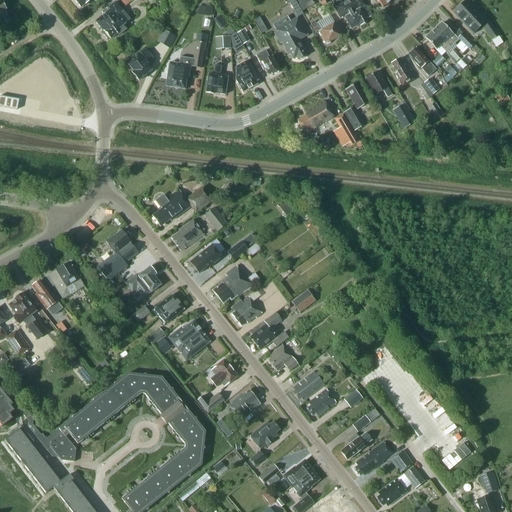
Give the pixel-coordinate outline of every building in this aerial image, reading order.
[(302,11),(296,0),(290,4),(296,14),(302,11)] [(296,0),(302,10),(313,3),(310,0),(296,0)] [(365,6),(361,0),(349,0),(343,4),(340,0),(331,0),(342,18),(345,17),(351,29),(359,24),(360,26),(368,22),(360,9),(365,6)] [(465,1),(453,13),(473,34),(485,22),(465,1)] [(123,11),(115,2),(108,8),(110,10),(105,14),(101,17),(95,22),(104,33),(103,34),(107,40),(109,39),(110,40),(117,34),(118,36),(126,29),(123,25),(126,23),(119,14),(123,11)] [(3,3),(0,4),(0,28),(2,27),(11,22),(4,10),(6,9),(3,3)] [(287,17),(273,25),(276,30),(273,31),(280,44),(282,43),(288,54),(290,54),(293,59),(296,57),(298,60),(306,55),(298,41),(309,35),(299,17),(290,22),(287,17)] [(260,18),(255,20),(260,29),(265,26),(260,18)] [(488,36),(492,41),(500,35),(489,20),(481,26),(488,36)] [(343,35),(336,22),(319,32),(326,44),(343,35)] [(433,31),(449,48),(459,40),(457,38),(453,33),(452,34),(441,23),(433,31)] [(161,41),(172,47),(178,36),(167,30),(161,41)] [(237,33),(243,44),(250,41),(244,30),(237,33)] [(445,52),(449,48),(433,31),(425,38),(436,50),(440,46),(445,52)] [(197,33),(196,41),(205,43),(206,35),(197,33)] [(464,46),(468,50),(473,45),(463,34),(457,38),(459,40),(464,46)] [(231,49),(230,36),(215,37),(216,50),(231,49)] [(168,74),(166,86),(185,89),(186,78),(188,79),(190,66),(201,68),(205,43),(196,41),(193,59),(180,57),(179,65),(169,63),(168,74)] [(234,49),(236,54),(244,49),(242,44),(234,49)] [(416,48),(408,54),(428,77),(436,70),(429,61),(428,62),(416,48)] [(154,59),(146,49),(139,55),(137,54),(127,63),(134,72),(132,73),(139,81),(151,70),(147,65),(154,59)] [(271,73),(272,74),(280,70),(272,56),(269,58),(265,50),(256,56),(260,63),(263,70),(265,69),(268,75),(271,73)] [(452,51),(449,54),(451,55),(456,61),(457,62),(458,62),(460,59),(453,51),(452,51)] [(435,60),(438,64),(446,58),(443,54),(435,60)] [(461,60),(466,66),(470,62),(465,57),(461,60)] [(403,66),(399,59),(391,64),(396,73),(395,74),(402,87),(414,80),(405,65),(403,66)] [(462,70),(466,66),(461,60),(457,64),(462,70)] [(236,71),(236,80),(243,93),(257,85),(253,79),(256,77),(251,68),(247,61),(236,67),(236,68),(236,71)] [(222,66),(215,65),(213,75),(208,74),(206,93),(215,94),(215,93),(225,95),(228,77),(220,76),(222,66)] [(451,70),(447,73),(451,78),(455,74),(451,70)] [(392,96),(378,71),(365,79),(375,95),(383,91),(387,98),(392,96)] [(424,83),(433,95),(440,90),(431,78),(424,83)] [(368,99),(358,83),(346,90),(356,107),(368,99)] [(433,96),(424,83),(418,88),(426,100),(433,96)] [(13,87),(0,97),(0,101),(4,107),(20,95),(13,87)] [(501,107),(510,101),(504,92),(495,98),(501,107)] [(334,117),(325,102),(306,113),(307,115),(297,121),(303,131),(306,130),(307,132),(334,117)] [(435,118),(442,113),(436,103),(428,108),(435,118)] [(393,111),(404,129),(415,122),(404,104),(393,111)] [(343,114),(354,132),(364,126),(353,108),(343,114)] [(350,147),(359,141),(348,122),(339,127),(340,128),(333,132),(342,147),(348,144),(350,147)] [(270,189),(274,186),(269,180),(265,183),(270,189)] [(162,209),(152,216),(160,227),(173,218),(174,219),(192,206),(197,212),(214,200),(204,186),(188,198),(181,189),(167,199),(163,194),(155,200),(162,209)] [(204,216),(217,232),(228,224),(215,207),(204,216)] [(197,226),(193,220),(179,230),(180,232),(171,239),(180,251),(203,234),(202,232),(204,231),(199,224),(197,226)] [(130,240),(123,231),(114,237),(113,236),(107,241),(109,244),(108,244),(117,256),(114,259),(112,256),(97,267),(108,281),(127,266),(125,263),(138,253),(131,244),(132,244),(129,240),(130,240)] [(248,238),(242,243),(247,249),(256,242),(252,237),(249,239),(248,238)] [(78,247),(85,256),(94,248),(86,240),(78,247)] [(242,243),(241,241),(227,252),(234,260),(248,249),(247,249),(242,243)] [(204,250),(188,263),(198,274),(207,266),(209,269),(222,258),(220,256),(211,245),(210,244),(203,249),(204,250)] [(245,254),(235,262),(242,270),(251,262),(245,254)] [(76,274),(69,262),(56,270),(56,271),(43,279),(51,289),(55,286),(62,299),(83,287),(78,277),(80,276),(77,273),(76,274)] [(152,292),(152,293),(162,286),(154,276),(157,274),(151,267),(139,276),(137,275),(126,284),(133,293),(137,289),(144,298),(152,292)] [(222,282),(212,290),(225,305),(234,298),(234,297),(248,286),(237,271),(222,283),(222,282)] [(40,281),(32,286),(38,294),(39,296),(37,298),(38,299),(41,304),(43,303),(53,316),(62,308),(46,287),(45,288),(40,281)] [(263,315),(254,303),(261,297),(256,291),(241,303),(241,302),(231,309),(234,313),(232,315),(241,327),(246,322),(248,325),(256,318),(257,319),(263,315)] [(315,301),(308,292),(292,303),(300,313),(315,301)] [(37,340),(41,336),(46,333),(37,321),(35,323),(30,316),(35,312),(22,295),(21,296),(20,294),(16,298),(17,299),(15,300),(16,301),(9,306),(16,315),(14,317),(19,324),(23,321),(28,328),(27,328),(37,340)] [(158,319),(178,303),(173,295),(152,311),(158,319)] [(363,307),(370,318),(380,311),(373,300),(363,307)] [(178,303),(158,319),(164,327),(185,311),(178,303)] [(135,314),(140,320),(149,313),(144,307),(135,314)] [(251,336),(250,337),(260,351),(271,342),(270,341),(271,341),(273,339),(276,337),(270,329),(281,320),(276,313),(264,322),(250,333),(252,335),(251,336)] [(182,329),(173,336),(169,340),(186,361),(209,343),(204,337),(205,337),(194,322),(183,330),(182,329)] [(147,338),(152,345),(165,335),(159,328),(147,338)] [(28,350),(16,331),(5,338),(18,357),(28,350)] [(163,356),(172,349),(164,337),(155,344),(163,356)] [(297,365),(282,345),(268,356),(270,359),(268,361),(277,372),(285,366),(289,371),(297,365)] [(331,358),(337,353),(332,347),(326,351),(331,358)] [(24,358),(11,367),(17,375),(30,366),(24,358)] [(215,376),(210,380),(215,387),(221,383),(224,388),(237,377),(224,360),(210,370),(215,376)] [(105,361),(93,370),(98,377),(110,367),(105,361)] [(87,366),(80,369),(88,383),(95,380),(87,366)] [(151,367),(135,380),(142,388),(157,374),(151,367)] [(301,398),(303,401),(324,385),(314,373),(293,388),(295,391),(293,393),(298,400),(301,398)] [(160,378),(145,391),(154,402),(169,389),(160,378)] [(128,387),(117,396),(129,411),(140,402),(128,387)] [(169,389),(154,402),(163,412),(178,399),(169,389)] [(316,414),(318,417),(335,403),(326,390),(308,404),(310,407),(307,409),(312,417),(316,414)] [(343,400),(350,408),(362,399),(355,391),(343,400)] [(238,417),(248,409),(251,413),(260,406),(249,392),(243,396),(242,396),(229,406),(238,417)] [(224,401),(218,393),(208,401),(203,396),(197,400),(208,414),(224,401)] [(117,396),(106,405),(118,420),(129,411),(117,396)] [(178,399),(163,412),(172,423),(187,410),(178,399)] [(106,405),(96,414),(108,429),(118,420),(106,405)] [(187,410),(172,423),(180,433),(196,420),(187,410)] [(96,414),(85,423),(97,438),(108,429),(96,414)] [(453,424),(446,414),(436,421),(443,431),(453,424)] [(216,423),(228,438),(237,430),(226,416),(216,423)] [(370,423),(365,416),(353,425),(358,432),(370,423)] [(196,420),(180,433),(189,443),(204,430),(196,420)] [(266,445),(267,446),(273,441),(272,440),(278,436),(276,433),(280,430),(273,422),(269,425),(268,423),(250,437),(260,450),(266,445)] [(85,423),(74,432),(87,447),(97,438),(85,423)] [(74,432),(64,441),(76,455),(87,447),(74,432)] [(372,441),(366,433),(359,439),(356,435),(347,442),(349,445),(340,452),(347,461),(365,447),(364,446),(372,441)] [(205,437),(192,447),(199,455),(211,445),(205,437)] [(0,511),(27,511),(48,495),(35,479),(33,480),(0,441),(0,511)] [(64,441),(53,450),(65,465),(76,455),(64,441)] [(373,471),(383,464),(382,462),(386,460),(385,459),(392,454),(384,443),(355,464),(357,466),(353,469),(359,476),(362,473),(365,477),(373,471)] [(471,453),(463,444),(454,451),(461,461),(471,453)] [(178,446),(166,455),(179,471),(191,461),(178,446)] [(266,459),(260,451),(250,459),(256,466),(266,459)] [(390,460),(400,474),(413,464),(403,451),(390,460)] [(166,455),(156,465),(169,480),(179,471),(166,455)] [(220,462),(213,468),(217,473),(225,467),(220,462)] [(295,468),(283,477),(291,487),(312,471),(304,462),(295,469),(295,468)] [(156,465),(145,473),(158,489),(169,480),(156,465)] [(258,478),(264,484),(279,472),(274,465),(258,478)] [(425,481),(414,467),(378,493),(380,496),(377,499),(382,506),(386,503),(388,506),(398,499),(406,493),(402,488),(405,486),(402,481),(405,478),(409,483),(410,482),(415,489),(425,481)] [(312,471),(291,487),(299,498),(300,498),(302,501),(293,508),(296,511),(303,511),(312,505),(304,495),(306,493),(311,489),(310,488),(319,481),(312,471)] [(145,473),(135,482),(148,498),(158,489),(145,473)] [(480,477),(486,494),(497,491),(491,473),(480,477)] [(206,482),(210,478),(206,474),(178,497),(182,501),(206,482)] [(135,482),(124,491),(137,507),(148,498),(135,482)] [(124,491),(113,500),(122,511),(130,511),(137,507),(124,491)] [(477,501),(480,511),(494,511),(489,497),(477,501)] [(314,506),(305,511),(344,511),(339,505),(337,506),(332,500),(325,505),(325,504),(317,510),(314,506)]
